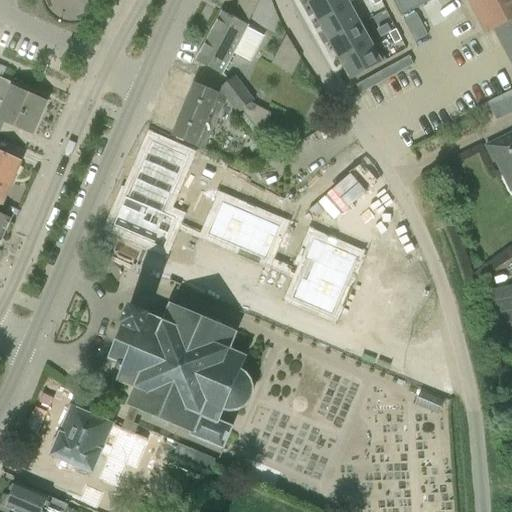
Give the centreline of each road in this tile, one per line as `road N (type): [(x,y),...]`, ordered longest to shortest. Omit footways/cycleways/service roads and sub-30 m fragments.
road 1 (unclassified): [(280,0),(374,150),(435,275),(464,358),(481,511)]
road 2 (primary): [(27,346),(140,79)]
road 3 (primary): [(106,64),(0,308)]
road 4 (residential): [(106,64),(0,8)]
